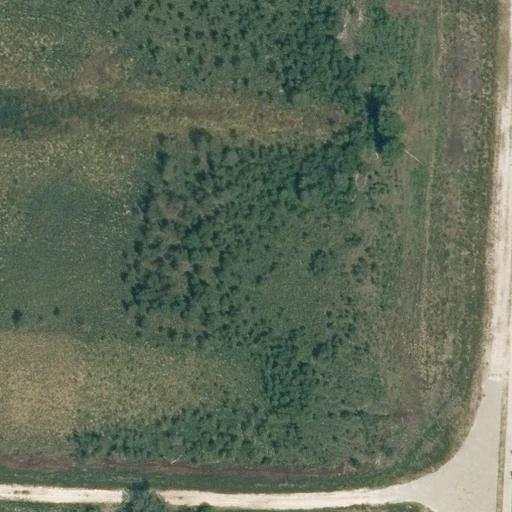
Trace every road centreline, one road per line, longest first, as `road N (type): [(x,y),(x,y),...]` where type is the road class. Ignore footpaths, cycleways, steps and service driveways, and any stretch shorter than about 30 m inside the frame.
road 1 (track): [(0,493),(321,503),(486,496)]
road 2 (track): [(486,496),(511,32)]
